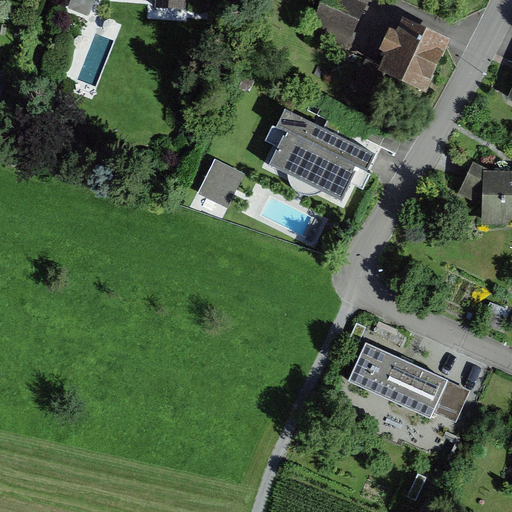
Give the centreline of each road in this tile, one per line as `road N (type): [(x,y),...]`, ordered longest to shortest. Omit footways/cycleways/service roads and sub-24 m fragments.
road 1 (residential): [(501,0),(369,269)]
road 2 (track): [(254,511),(369,269)]
road 3 (residential): [(511,359),(369,269)]
